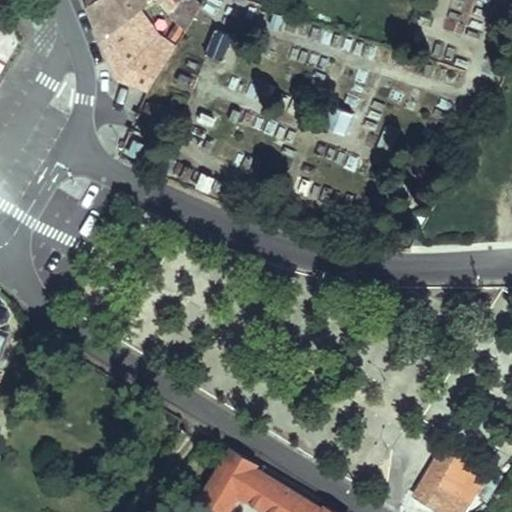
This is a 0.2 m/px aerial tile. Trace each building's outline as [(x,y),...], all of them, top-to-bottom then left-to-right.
[(104,38),(146,3),(145,0),(98,0),(91,5),(104,38)] [(149,92),(176,48),(162,40),(151,32),(144,20),(161,7),(153,0),(149,0),(146,3),(104,38),(121,79),(149,92)] [(186,31),(201,4),(195,0),(179,0),(177,3),(174,0),(153,0),(161,7),(166,13),(165,15),(173,21),(186,31)] [(326,51),(331,31),(277,18),(272,38),(326,51)] [(173,21),(162,40),(176,48),(186,31),(173,21)] [(0,28),(0,53),(8,59),(20,39),(1,27),(0,28)] [(217,61),(225,34),(205,28),(198,55),(217,61)] [(347,138),(356,116),(341,111),(332,132),(347,138)] [(320,155),(307,157),(310,177),(323,175),(320,155)] [(319,511),(231,451),(196,503),(209,511),(226,511),(234,502),(249,511),(319,511)] [(426,481),(414,500),(434,511),(443,511),(451,497),(426,481)] [(434,511),(414,500),(410,508),(416,511),(434,511)]
